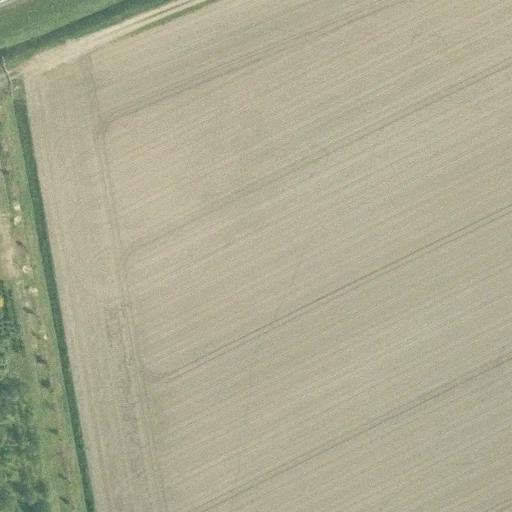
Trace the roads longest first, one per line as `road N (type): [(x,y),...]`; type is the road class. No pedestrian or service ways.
road 1 (track): [(0,190),(61,511)]
road 2 (track): [(189,0),(0,77)]
